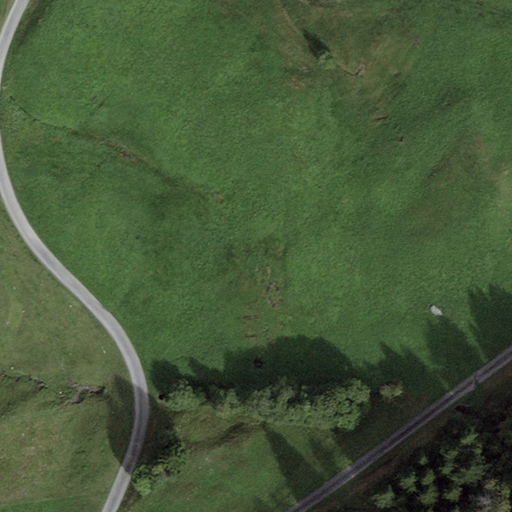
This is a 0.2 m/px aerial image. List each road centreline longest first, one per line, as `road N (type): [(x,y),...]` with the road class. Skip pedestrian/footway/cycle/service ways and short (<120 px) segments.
road 1 (track): [(108,511),(136,444),(142,388),(108,320),(20,223),(0,166)]
road 2 (track): [(511,352),(294,511)]
